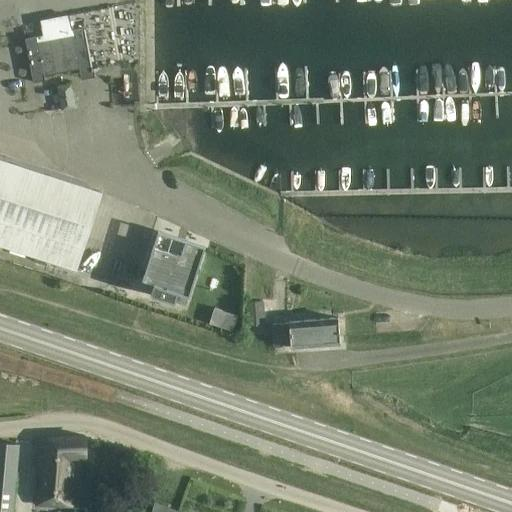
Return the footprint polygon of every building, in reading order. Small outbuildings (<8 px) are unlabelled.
[(73,30),(71,30),(68,14),(40,20),(44,41),(37,42),(36,37),(24,39),(33,82),(38,81),(44,80),(43,76),(45,75),(79,68),(80,74),(92,71),(91,70),(84,30),(83,28),(73,30)] [(73,107),(69,85),(58,87),(62,109),(73,107)] [(100,192),(0,159),(0,245),(75,270),(100,192)] [(145,279),(145,281),(153,284),(150,294),(174,301),(177,292),(186,295),(187,293),(186,293),(190,280),(191,280),(201,247),(160,234),(149,267),(150,267),(146,280),(145,279)] [(247,309),(248,325),(264,324),(263,307),(262,300),(246,301),(247,309)] [(338,318),(288,322),(290,347),(339,343),(338,318)] [(290,347),(288,322),(275,323),(277,342),(289,341),(290,347)] [(86,456),(85,435),(37,438),(40,505),(52,505),(52,508),(56,508),(56,505),(78,505),(79,456),(86,456)] [(0,511),(12,511),(15,464),(17,444),(0,442),(0,511)] [(179,511),(154,503),(150,511),(179,511)]
